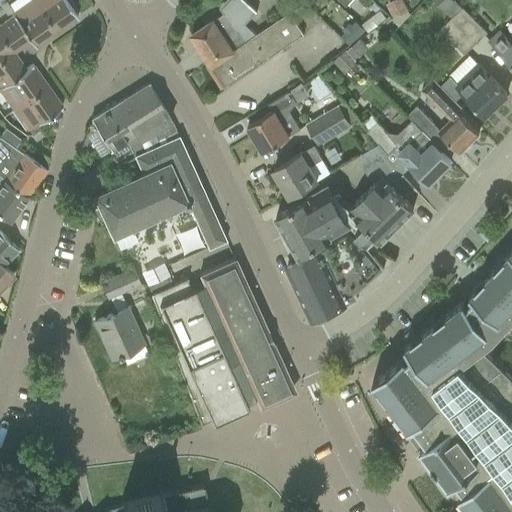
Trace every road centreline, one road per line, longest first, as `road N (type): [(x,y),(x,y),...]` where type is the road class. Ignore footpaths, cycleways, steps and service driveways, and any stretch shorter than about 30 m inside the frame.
road 1 (residential): [(0,392),(75,109),(140,38)]
road 2 (residential): [(300,352),(194,118),(140,38)]
road 3 (residential): [(300,352),(369,309),(511,157)]
road 4 (residential): [(383,511),(300,352)]
